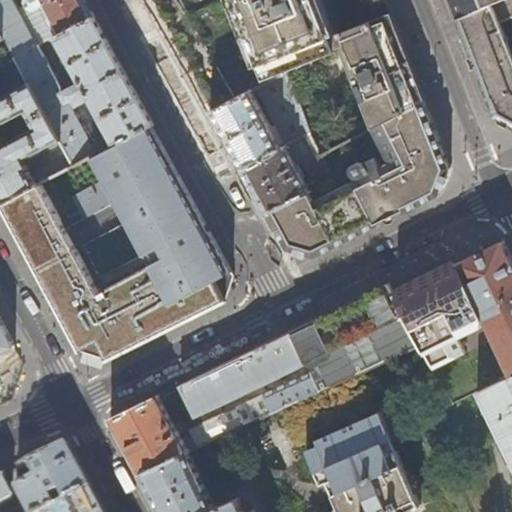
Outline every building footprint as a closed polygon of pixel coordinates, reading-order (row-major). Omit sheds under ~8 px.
[(85,0),(24,0),(27,4),(18,9),(13,0),(0,0),(0,29),(5,39),(15,58),(16,57),(39,45),(55,37),(94,16),(85,0)] [(258,87),(226,0),(180,0),(211,55),(235,99),(251,90),(258,87)] [(226,0),(258,87),(268,81),(267,78),(337,48),(332,36),(319,2),(317,0),(226,0)] [(451,0),(455,7),(459,18),(504,0),(451,0)] [(511,45),(503,22),(511,18),(511,0),(504,0),(459,18),(464,30),(496,111),(499,117),(511,124),(511,45)] [(332,36),(337,48),(369,130),(425,102),(422,93),(390,13),(332,36)] [(97,21),(94,16),(55,37),(81,83),(64,92),(39,45),(16,57),(75,165),(93,156),(151,125),(154,123),(97,21)] [(0,204),(1,204),(41,183),(75,165),(16,57),(15,58),(0,65),(0,204)] [(268,81),(258,87),(287,145),(309,133),(286,72),(268,81)] [(251,90),(235,99),(211,111),(239,162),(242,168),(281,148),(251,90)] [(393,218),(406,211),(408,214),(442,196),(447,181),(451,168),(428,108),(425,102),(369,130),(383,149),(390,163),(394,171),(358,189),(317,209),(308,193),(267,214),(272,223),(277,232),(280,231),(286,242),(284,243),(289,253),(301,256),(309,258),(316,260),(381,227),(380,225),(393,218)] [(213,236),(151,125),(93,156),(145,253),(149,251),(154,261),(99,292),(41,183),(1,204),(27,252),(78,346),(80,351),(94,355),(108,360),(113,357),(226,301),(230,288),(234,275),(213,236)] [(312,191),(334,180),(309,133),(287,145),(281,148),(242,168),(254,189),(267,214),(308,193),(312,191)] [(511,252),(505,238),(458,261),(486,318),(511,371),(511,252)] [(416,282),(395,293),(394,294),(421,343),(422,343),(426,351),(435,366),(466,351),(459,336),(483,324),(486,318),(458,261),(416,282)] [(286,407),(421,343),(394,294),(395,293),(389,282),(319,316),(110,417),(125,444),(141,474),(188,451),(194,449),(189,439),(183,441),(166,407),(179,401),(186,415),(194,412),(196,416),(307,361),(312,371),(190,429),(198,447),(202,445),(211,441),(286,407)] [(0,352),(15,345),(0,317),(0,352)] [(511,373),(477,390),(511,461),(511,373)] [(380,412),(317,440),(320,445),(307,451),(316,472),(323,470),(329,483),(333,494),(341,511),(404,511),(419,506),(395,451),(388,454),(383,442),(392,438),(380,412)] [(214,448),(211,441),(202,445),(205,452),(214,448)] [(47,511),(52,509),(92,488),(80,467),(68,445),(30,464),(37,477),(18,486),(17,489),(29,511),(47,511)] [(161,511),(204,511),(214,508),(201,480),(188,451),(141,474),(155,501),(161,511)] [(14,473),(0,479),(0,511),(16,504),(13,499),(15,495),(8,484),(18,480),(14,473)] [(104,511),(94,493),(92,488),(52,509),(53,511),(104,511)] [(214,508),(204,511),(254,511),(253,508),(244,511),(243,511),(235,498),(214,508)]
